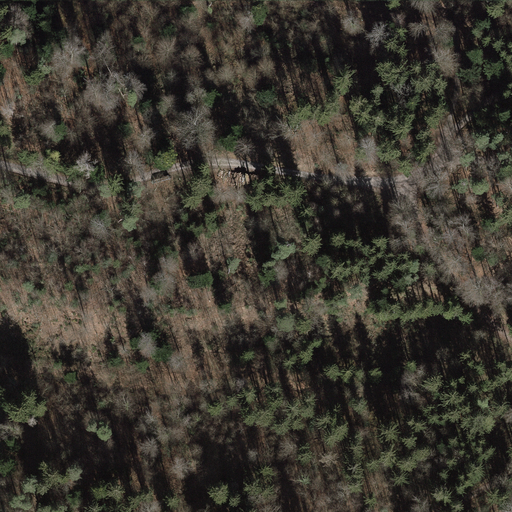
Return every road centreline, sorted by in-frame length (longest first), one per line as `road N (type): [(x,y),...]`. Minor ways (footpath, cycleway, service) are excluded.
road 1 (track): [(412,182),(219,163),(117,185),(0,161)]
road 2 (track): [(412,182),(421,241),(511,338)]
road 3 (track): [(454,26),(458,56),(439,158)]
